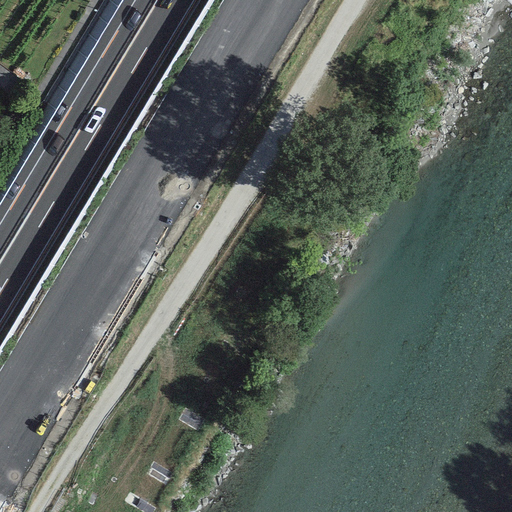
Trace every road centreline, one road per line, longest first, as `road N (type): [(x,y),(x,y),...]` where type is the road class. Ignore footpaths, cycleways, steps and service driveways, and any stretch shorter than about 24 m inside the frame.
road 1 (track): [(348,0),(35,511)]
road 2 (motorway): [(0,428),(258,0)]
road 3 (motorway): [(161,0),(0,267)]
